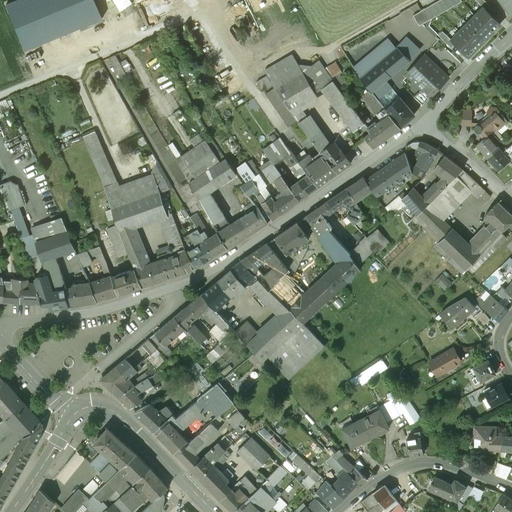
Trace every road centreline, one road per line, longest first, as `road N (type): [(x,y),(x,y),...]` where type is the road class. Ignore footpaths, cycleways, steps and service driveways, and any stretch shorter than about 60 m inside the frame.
road 1 (track): [(0,98),(206,10),(247,74)]
road 2 (residential): [(198,281),(423,123)]
road 3 (residential): [(0,323),(78,314),(198,281)]
road 4 (residential): [(511,490),(455,465),(425,462),(382,476),(339,511)]
road 5 (track): [(415,0),(331,47),(293,49),(247,74)]
road 6 (tertiary): [(72,415),(101,408),(121,421),(213,511)]
road 7 (residential): [(198,281),(94,380)]
